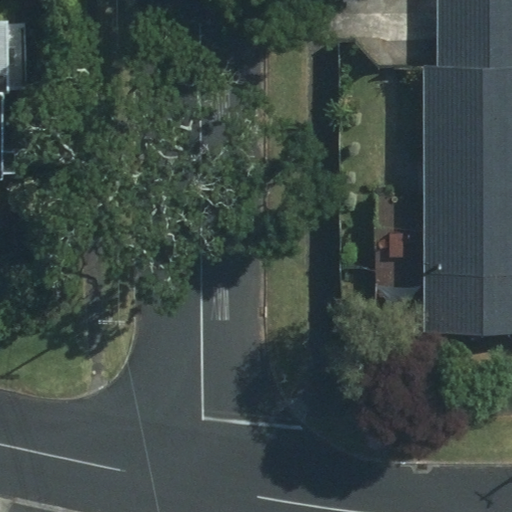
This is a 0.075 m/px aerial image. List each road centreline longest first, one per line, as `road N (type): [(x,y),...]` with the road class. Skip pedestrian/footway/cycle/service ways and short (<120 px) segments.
road 1 (residential): [(200,496),(200,0)]
road 2 (residential): [(0,447),(200,496)]
